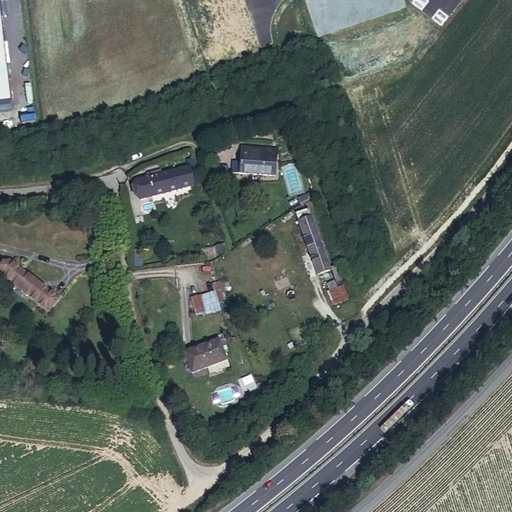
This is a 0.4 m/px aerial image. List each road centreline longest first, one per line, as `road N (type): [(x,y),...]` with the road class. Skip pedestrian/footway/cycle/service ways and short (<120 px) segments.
road 1 (unclassified): [(511,170),(297,408),(200,489),(132,321),(108,178),(0,195)]
road 2 (trunk): [(511,250),(426,347),(241,511)]
road 3 (trunk): [(284,511),(511,291)]
road 4 (tertiary): [(357,511),(511,364)]
